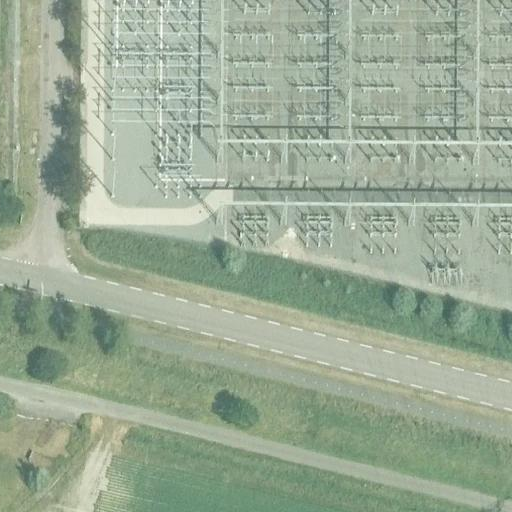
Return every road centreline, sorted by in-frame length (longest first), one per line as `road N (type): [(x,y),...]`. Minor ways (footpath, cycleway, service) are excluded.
road 1 (tertiary): [(511,400),(0,275)]
road 2 (unclassified): [(511,510),(0,385)]
